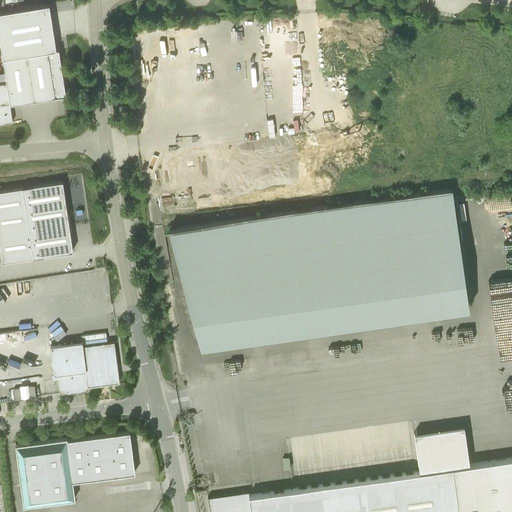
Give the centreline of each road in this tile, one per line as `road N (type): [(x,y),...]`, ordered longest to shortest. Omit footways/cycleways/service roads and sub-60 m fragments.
road 1 (tertiary): [(157,403),(104,143)]
road 2 (unclassified): [(0,421),(157,403)]
road 3 (tertiary): [(104,143),(95,0)]
